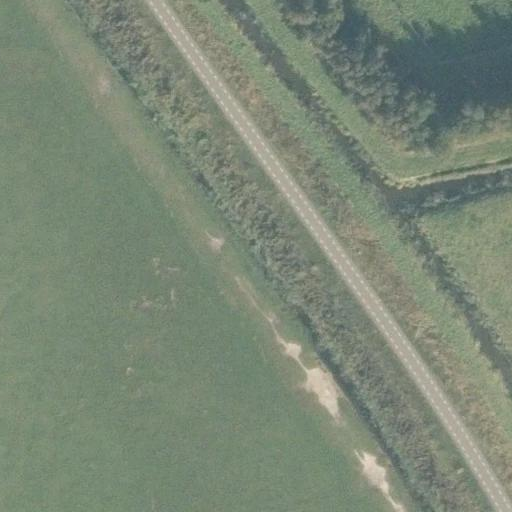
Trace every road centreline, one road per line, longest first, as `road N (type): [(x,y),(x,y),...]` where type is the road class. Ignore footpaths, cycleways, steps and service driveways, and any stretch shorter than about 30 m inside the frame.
road 1 (unclassified): [(505,511),(144,0)]
road 2 (track): [(261,0),(401,171),(511,146)]
